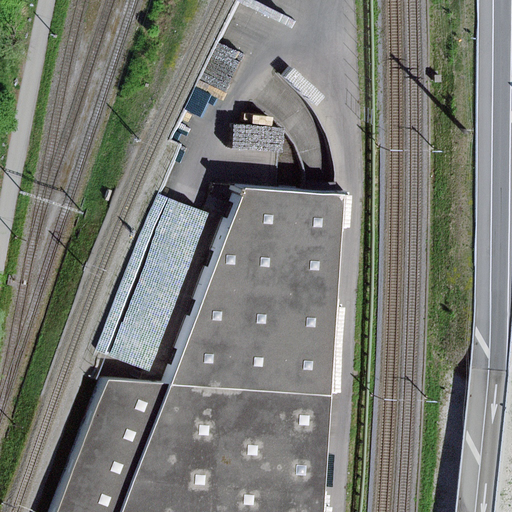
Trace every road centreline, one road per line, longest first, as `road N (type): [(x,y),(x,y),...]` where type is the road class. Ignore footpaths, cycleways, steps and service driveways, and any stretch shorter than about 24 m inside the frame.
road 1 (motorway): [(502,0),(498,328),(478,511)]
road 2 (unclassified): [(0,238),(46,0)]
